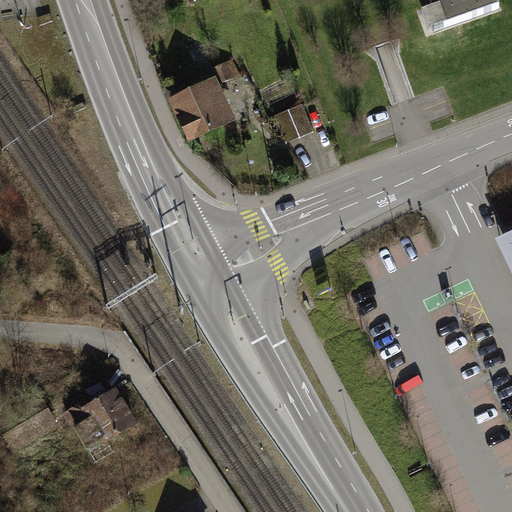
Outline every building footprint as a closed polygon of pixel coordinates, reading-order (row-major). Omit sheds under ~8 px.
[(492,0),(420,0),(429,26),(494,5),(492,0)] [(233,60),(212,69),(216,79),(219,84),(240,75),(233,60)] [(219,84),(216,79),(193,89),(170,100),(189,143),(236,122),(219,84)] [(296,142),(317,134),(306,104),(284,112),(296,142)] [(511,225),(495,232),(511,268),(511,225)] [(117,392),(74,417),(93,450),(136,425),(117,392)] [(40,400),(0,423),(0,424),(14,448),(55,424),(40,400)]
